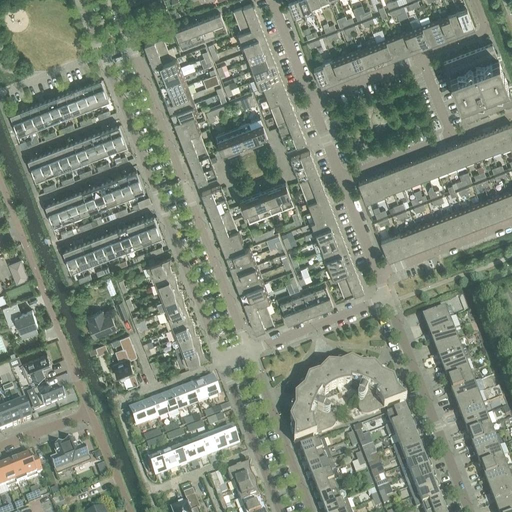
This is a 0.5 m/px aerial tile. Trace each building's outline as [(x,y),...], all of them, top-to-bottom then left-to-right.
[(302,11),(298,0),(287,0),(293,15),(302,11)] [(311,7),(308,0),(298,0),(302,11),(311,7)] [(233,10),(237,22),(257,14),(252,2),(233,10)] [(457,11),(465,31),(474,27),(467,7),(457,11)] [(448,14),(456,34),(465,31),(457,11),(448,14)] [(208,17),(216,36),(227,32),(220,12),(208,17)] [(237,34),(237,35),(261,25),(257,14),(237,22),(241,32),(237,34)] [(439,18),(447,38),(456,34),(448,14),(439,18)] [(216,36),(208,17),(197,21),(205,41),(216,36)] [(430,21),(438,41),(447,38),(439,18),(430,21)] [(205,41),(197,21),(186,26),(193,45),(205,41)] [(421,25),(429,45),(438,41),(430,21),(421,25)] [(237,35),(240,44),(264,34),(261,25),(237,35)] [(412,28),(420,48),(429,45),(421,25),(412,28)] [(193,45),(186,26),(174,30),(182,49),(193,45)] [(403,32),(411,52),(420,48),(412,28),(403,32)] [(394,35),(402,55),(411,52),(403,32),(394,35)] [(240,44),(244,53),(268,43),(264,34),(240,44)] [(393,59),(385,39),(384,34),(375,38),(376,42),(384,62),(393,59)] [(385,39),(393,59),(402,55),(394,35),(385,39)] [(148,56),(168,48),(163,37),(144,44),(148,56)] [(367,46),(375,66),(384,62),(376,42),(367,46)] [(466,119),(511,101),(511,93),(492,42),(443,60),(466,119)] [(244,53),(247,62),(271,52),(268,43),(244,53)] [(375,66),(367,46),(358,49),(366,69),(375,66)] [(168,48),(148,56),(153,67),(177,58),(176,57),(172,59),(168,48)] [(357,73),(366,69),(358,49),(349,53),(357,73)] [(275,61),(271,52),(247,62),(251,71),(275,61)] [(348,76),(357,73),(349,53),(340,56),(348,76)] [(339,80),(348,76),(340,56),(332,60),(339,80)] [(177,58),(153,67),(156,76),(180,67),(177,58)] [(330,83),(339,80),(332,60),(323,63),(330,83)] [(251,71),(254,80),(278,70),(275,61),(251,71)] [(321,87),(330,83),(323,63),(313,67),(321,87)] [(159,85),(184,76),(180,67),(156,76),(159,85)] [(258,89),(282,79),(278,70),(254,80),(258,89)] [(211,75),(203,79),(206,88),(219,83),(218,79),(216,74),(211,75)] [(184,76),(159,85),(163,94),(187,85),(184,76)] [(92,83),(99,102),(108,99),(108,100),(109,100),(101,78),(100,79),(100,80),(92,83)] [(282,79),(258,89),(262,88),(265,96),(285,88),(282,79)] [(99,102),(92,83),(83,87),(90,106),(99,102)] [(187,85),(163,94),(166,103),(191,94),(187,85)] [(74,90),(81,109),(90,106),(83,87),(74,90)] [(269,105),(289,97),(285,88),(265,96),(269,105)] [(65,94),(72,112),(81,109),(74,90),(65,94)] [(56,97),(63,116),(72,112),(65,94),(56,97)] [(191,94),(166,103),(170,112),(194,103),(191,94)] [(246,96),(248,101),(250,106),(256,104),(252,94),(246,96)] [(47,101),(54,119),(63,116),(56,97),(47,101)] [(274,116),(293,108),(289,97),(269,105),(270,105),(274,116)] [(38,104),(45,123),(54,119),(47,101),(38,104)] [(194,103),(170,112),(173,121),(198,112),(194,103)] [(29,108),(36,126),(45,123),(38,104),(29,108)] [(20,111),(27,130),(36,126),(29,108),(20,111)] [(278,127),(297,120),(293,108),(274,116),(278,127)] [(213,115),(211,110),(206,112),(210,122),(215,120),(213,115)] [(27,130),(20,111),(12,114),(11,113),(10,113),(11,115),(18,133),(18,135),(19,134),(19,133),(27,130)] [(198,112),(173,121),(177,130),(197,122),(194,114),(198,112)] [(18,133),(11,115),(9,116),(16,134),(18,133)] [(249,121),(256,141),(263,138),(262,138),(268,136),(260,117),(249,121)] [(282,138),(302,131),(297,120),(278,127),(282,138)] [(237,125),(245,145),(250,143),(256,141),(249,121),(237,125)] [(197,122),(177,130),(180,139),(200,131),(197,122)] [(502,127),(510,147),(511,145),(511,124),(511,123),(502,127)] [(109,129),(117,148),(125,144),(126,145),(127,145),(118,124),(118,125),(109,129)] [(128,143),(121,124),(119,125),(126,144),(128,143)] [(226,130),(234,150),(240,147),(245,145),(237,125),(226,130)] [(510,147),(502,127),(493,130),(501,150),(510,147)] [(117,148),(109,129),(100,132),(108,151),(117,148)] [(234,150),(226,130),(215,134),(222,154),(227,152),(228,152),(234,150)] [(501,150),(493,130),(484,133),(492,154),(501,150)] [(200,131),(180,139),(185,150),(204,143),(200,132),(201,132),(200,131)] [(302,131),(282,138),(287,150),(306,142),(302,131)] [(91,136),(99,155),(108,151),(100,132),(91,136)] [(484,133),(475,137),(483,157),(492,154),(484,133)] [(99,155),(91,136),(83,139),(90,158),(99,155)] [(466,140),(474,160),(483,157),(475,137),(466,140)] [(74,143),(81,161),(90,158),(83,139),(74,143)] [(474,160),(466,140),(457,144),(465,164),(474,160)] [(81,161),(74,143),(65,146),(72,165),(81,161)] [(204,143),(185,150),(189,161),(208,154),(204,143)] [(465,164),(457,144),(448,147),(456,167),(465,164)] [(56,150),(63,168),(72,165),(65,146),(56,150)] [(439,151),(447,171),(456,167),(448,147),(439,151)] [(63,168),(56,150),(47,153),(54,172),(63,168)] [(295,170),(314,162),(309,151),(290,158),(295,170)] [(447,171),(439,151),(430,154),(438,174),(447,171)] [(38,156),(45,175),(54,172),(47,153),(38,156)] [(213,165),(208,154),(189,161),(193,173),(213,165)] [(421,158),(429,178),(438,174),(430,154),(421,158)] [(45,175),(38,156),(29,160),(29,158),(28,159),(36,180),(37,180),(36,179),(45,175)] [(429,178),(421,158),(412,161),(420,181),(429,178)] [(420,181),(412,161),(403,165),(411,185),(420,181)] [(299,181),(318,174),(314,162),(295,170),(299,181)] [(213,165),(193,173),(198,184),(217,177),(213,165)] [(411,185),(403,165),(394,168),(402,188),(411,185)] [(402,188),(394,168),(385,172),(393,192),(402,188)] [(127,174),(134,193),(143,190),(143,191),(144,191),(136,169),(135,170),(136,171),(127,174)] [(393,192),(385,172),(376,175),(384,195),(393,192)] [(118,178),(125,197),(134,193),(127,174),(118,178)] [(303,192),(323,185),(318,174),(299,181),(303,192)] [(384,195),(376,175),(367,178),(375,199),(384,195)] [(109,181),(116,200),(125,197),(118,178),(109,181)] [(375,199),(367,178),(358,182),(365,202),(375,199)] [(100,185),(107,203),(116,200),(109,181),(100,185)] [(273,185),(283,210),(294,205),(285,181),(280,183),(273,185)] [(91,188),(98,207),(107,203),(100,185),(91,188)] [(206,204),(225,197),(220,185),(201,193),(206,204)] [(262,190),(272,214),(283,210),(273,185),(267,188),(262,190)] [(307,204),(327,196),(323,185),(303,192),(307,203),(307,204)] [(98,207),(91,188),(82,192),(89,210),(98,207)] [(272,214),(262,190),(258,192),(257,192),(251,194),(260,218),(272,214)] [(73,195),(81,214),(89,210),(82,192),(73,195)] [(497,195),(505,215),(511,212),(511,206),(506,192),(497,195)] [(249,223),(260,218),(251,194),(245,197),(240,199),(249,223)] [(64,199),(72,217),(81,214),(73,195),(64,199)] [(488,199),(496,219),(505,215),(497,195),(488,199)] [(310,213),(330,205),(327,196),(307,204),(310,213)] [(225,197),(206,204),(210,216),(229,208),(225,197)] [(55,202),(63,221),(72,217),(64,199),(55,202)] [(480,202),(487,222),(496,219),(488,199),(480,202)] [(63,221),(55,202),(47,205),(46,204),(45,204),(54,226),(54,225),(54,224),(63,221)] [(471,206),(478,226),(487,222),(480,202),(471,206)] [(310,223),(334,214),(330,205),(310,213),(314,221),(309,223),(310,223)] [(478,226),(471,206),(462,209),(469,229),(478,226)] [(229,208),(210,216),(214,227),(234,219),(229,208)] [(453,213),(460,233),(469,229),(462,209),(453,213)] [(292,215),(294,220),(296,225),(302,223),(297,213),(292,215)] [(443,216),(451,236),(460,233),(453,213),(443,216)] [(313,232),(337,223),(334,214),(310,223),(313,232)] [(145,220),(152,238),(160,235),(161,236),(162,236),(153,215),(153,216),(145,220)] [(434,220),(442,240),(451,236),(443,216),(434,220)] [(234,219),(214,227),(219,238),(239,230),(238,230),(234,219)] [(136,223),(143,242),(152,238),(145,220),(136,223)] [(426,223),(433,243),(442,240),(434,220),(426,223)] [(127,227),(134,245),(143,242),(136,223),(127,227)] [(317,241),(341,232),(337,223),(313,232),(317,241)] [(417,226),(424,247),(433,243),(426,223),(417,226)] [(408,230),(415,250),(424,247),(417,226),(408,230)] [(118,230),(125,249),(134,245),(127,227),(118,230)] [(261,239),(259,233),(257,229),(252,231),(256,241),(261,239)] [(109,234),(116,252),(125,249),(118,230),(109,234)] [(239,230),(219,238),(222,247),(242,239),(239,230)] [(399,233),(406,253),(415,250),(408,230),(399,233)] [(320,250),(344,241),(341,232),(317,241),(320,250)] [(390,237),(397,257),(406,253),(399,233),(390,237)] [(100,237),(107,256),(116,252),(109,234),(100,237)] [(91,240),(98,259),(107,256),(100,237),(91,240)] [(397,257),(390,237),(380,240),(388,261),(397,257)] [(242,239),(222,247),(225,256),(250,246),(249,246),(245,248),(242,239)] [(82,244),(89,263),(98,259),(91,240),(82,244)] [(324,259),(348,250),(344,241),(320,250),(321,252),(316,253),(319,260),(323,258),(324,259)] [(73,247),(80,266),(89,263),(82,244),(73,247)] [(250,246),(225,256),(229,265),(253,255),(250,246)] [(80,266),(73,247),(64,251),(64,249),(63,250),(69,265),(67,266),(69,271),(71,270),(71,271),(72,271),(71,270),(80,266)] [(348,250),(324,259),(327,268),(351,259),(348,250)] [(151,275),(171,267),(169,263),(170,263),(170,262),(170,261),(170,259),(170,258),(170,256),(171,255),(170,255),(170,257),(147,265),(151,275)] [(253,255),(229,265),(232,274),(257,264),(253,255)] [(21,259),(11,263),(9,264),(17,283),(28,278),(21,259)] [(331,277),(355,268),(351,259),(327,268),(331,277)] [(260,274),(257,264),(232,274),(236,283),(260,274)] [(156,283),(176,275),(175,274),(174,273),(174,272),(173,270),(172,271),(171,267),(151,275),(152,275),(156,283)] [(340,287),(359,279),(355,268),(331,277),(331,278),(335,276),(340,287)] [(264,283),(260,274),(236,283),(239,292),(264,283)] [(159,292),(178,285),(176,281),(177,281),(177,280),(176,278),(176,277),(176,275),(156,283),(159,292)] [(359,279),(340,287),(344,298),(364,291),(359,279)] [(267,292),(264,283),(239,292),(243,301),(267,292)] [(163,301),(183,293),(182,292),(181,291),(180,290),(179,288),(179,289),(178,285),(159,292),(163,301)] [(314,291),(322,310),(333,305),(326,286),(314,291)] [(303,295),(310,314),(322,310),(314,291),(303,295)] [(270,300),(267,292),(243,301),(246,310),(270,300)] [(183,293),(163,301),(157,303),(160,312),(161,312),(185,303),(184,301),(183,299),(184,299),(184,298),(183,296),(183,295),(183,293)] [(292,299),(299,319),(310,314),(303,295),(292,299)] [(299,319),(292,299),(280,304),(287,323),(299,319)] [(246,310),(251,321),(270,313),(266,303),(271,301),(270,300),(246,310)] [(122,319),(129,317),(129,316),(123,301),(115,303),(122,319)] [(37,324),(32,310),(21,314),(17,303),(3,308),(9,325),(17,322),(20,330),(37,324)] [(165,321),(170,319),(188,312),(187,310),(187,308),(185,303),(161,312),(165,321)] [(88,323),(94,337),(116,328),(110,314),(105,316),(103,309),(86,316),(89,322),(88,323)] [(429,327),(449,320),(445,309),(422,318),(424,323),(427,322),(429,327)] [(173,328),(193,320),(192,319),(192,318),(191,317),(190,315),(190,316),(188,312),(170,319),(173,328)] [(270,313),(251,321),(255,333),(275,325),(270,313)] [(172,339),(195,330),(194,326),(194,325),(194,323),(193,322),(193,320),(173,328),(168,330),(172,339)] [(430,339),(453,330),(449,320),(429,327),(432,333),(428,334),(430,339)] [(176,348),(200,338),(199,337),(199,336),(198,335),(197,333),(196,334),(195,330),(172,339),(173,340),(172,342),(173,346),(175,346),(176,348)] [(438,349),(457,341),(453,330),(430,339),(432,345),(436,343),(438,349)] [(137,356),(129,335),(119,339),(127,359),(129,359),(137,356)] [(178,357),(182,356),(202,348),(200,344),(201,344),(201,343),(201,341),(200,340),(200,338),(176,348),(174,348),(178,357)] [(439,361),(462,352),(457,341),(438,349),(440,354),(437,355),(439,361)] [(182,356),(178,357),(176,358),(180,367),(208,356),(210,357),(209,356),(208,355),(207,354),(206,353),(205,352),(204,351),(203,351),(202,348),(182,356)] [(446,370),(466,362),(462,352),(439,361),(441,366),(444,365),(446,370)] [(22,365),(29,382),(45,375),(42,369),(52,365),(47,354),(22,365)] [(131,363),(129,359),(127,359),(113,365),(119,379),(123,377),(127,387),(133,385),(133,386),(139,383),(135,372),(133,367),(134,366),(133,362),(131,363)] [(328,366),(337,389),(339,388),(342,387),(346,386),(349,386),(351,386),(361,390),(358,395),(359,395),(357,398),(357,399),(357,400),(358,402),(359,402),(359,404),(358,406),(358,408),(358,409),(359,411),(360,412),(361,414),(363,415),(365,415),(367,415),(368,415),(370,415),(406,401),(397,392),(393,381),(382,376),(381,376),(372,373),(375,368),(374,367),(362,368),(351,362),(340,367),(328,366)] [(447,382),(470,373),(466,362),(446,370),(448,375),(445,376),(447,382)] [(295,410),(290,421),(295,432),(294,444),(331,430),(333,429),(334,427),(335,426),(336,424),(336,422),(336,420),(335,418),(334,417),(333,416),(331,415),(329,414),(330,412),(330,411),(329,410),(328,409),(325,408),(320,405),(324,396),(324,397),(326,395),(328,393),(330,392),(331,391),(335,389),(337,389),(328,366),(320,375),(308,379),(304,390),(295,398),(295,399),(300,401),(296,409),(295,409),(295,410)] [(451,392),(474,383),(470,373),(447,382),(448,382),(450,387),(452,386),(454,391),(451,392)] [(223,395),(219,384),(214,385),(212,380),(202,384),(208,401),(223,395)] [(458,402),(478,394),(474,383),(451,392),(453,398),(456,396),(458,402)] [(191,388),(198,404),(208,401),(202,384),(191,388)] [(33,392),(39,409),(65,399),(61,388),(51,392),(49,385),(33,392)] [(181,392),(188,408),(198,404),(191,388),(181,392)] [(171,396),(178,412),(188,408),(181,392),(173,395),(171,396)] [(478,394),(458,402),(460,407),(457,408),(459,414),(482,405),(478,394)] [(161,399),(168,416),(178,412),(171,396),(165,398),(161,399)] [(151,403),(158,420),(168,416),(161,399),(151,403)] [(32,419),(25,401),(15,405),(22,423),(32,419)] [(141,407),(148,424),(158,420),(151,403),(141,407)] [(22,423),(15,405),(5,409),(12,427),(22,423)] [(467,423),(486,416),(482,405),(459,414),(461,419),(464,418),(467,423)] [(148,424),(141,407),(130,411),(137,428),(148,424)] [(391,426),(409,419),(404,408),(387,415),(391,426)] [(12,427),(5,409),(0,411),(0,423),(3,430),(12,427)] [(467,435),(490,426),(486,416),(467,423),(469,429),(465,430),(467,435)] [(409,419),(391,426),(385,428),(389,438),(395,436),(412,429),(409,419)] [(361,425),(353,428),(355,433),(356,433),(361,431),(363,430),(361,425)] [(472,446),(495,437),(490,426),(467,435),(468,436),(469,435),(471,440),(473,439),(475,444),(471,445),(472,446)] [(220,433),(227,450),(238,446),(231,429),(220,433)] [(398,446),(416,439),(412,429),(395,436),(395,437),(391,439),(390,441),(392,445),(394,446),(398,444),(398,446)] [(210,437),(217,454),(227,450),(220,433),(210,437)] [(200,441),(207,458),(217,454),(210,437),(200,441)] [(479,455),(499,448),(495,437),(472,446),(474,451),(477,450),(479,455)] [(91,462),(84,446),(77,449),(74,439),(63,443),(74,469),(91,462)] [(304,459),(322,452),(328,450),(324,439),(300,449),(304,459)] [(416,439),(398,446),(393,448),(397,458),(402,456),(420,449),(416,439)] [(190,445),(197,462),(207,458),(200,441),(190,445)] [(74,469),(63,443),(53,447),(57,457),(50,460),(56,476),(74,469)] [(197,462),(190,445),(180,449),(187,466),(197,462)] [(480,467),(503,458),(499,448),(479,455),(481,460),(478,462),(480,467)] [(170,453),(177,470),(187,466),(180,449),(170,453)] [(420,449),(402,456),(397,458),(401,468),(406,466),(424,459),(420,449)] [(308,469),(326,462),(332,460),(328,450),(322,452),(304,459),(308,469)] [(160,457),(166,474),(177,470),(170,453),(160,457)] [(42,472),(37,458),(31,460),(29,455),(18,459),(26,481),(37,476),(37,474),(42,472)] [(166,474),(160,457),(150,461),(156,478),(166,474)] [(484,478),(507,469),(503,458),(480,467),(481,467),(483,472),(485,471),(487,476),(484,477),(484,478)] [(26,481),(18,459),(9,463),(17,485),(26,481)] [(428,469),(424,459),(406,466),(401,468),(405,478),(410,476),(428,469)] [(312,479),(330,472),(335,470),(332,460),(326,462),(308,469),(312,479)] [(17,485),(9,463),(0,466),(0,469),(7,486),(6,486),(7,489),(17,485)] [(231,483),(251,475),(250,471),(250,470),(250,468),(250,467),(250,466),(251,464),(251,463),(250,463),(250,464),(250,465),(246,466),(241,468),(236,470),(232,472),(227,473),(231,483)] [(245,463),(230,468),(232,472),(236,470),(241,468),(246,466),(245,463)] [(428,469),(410,476),(405,478),(409,488),(414,486),(432,479),(428,469)] [(491,487),(511,479),(507,469),(484,478),(486,483),(489,482),(491,487)] [(316,489),(334,483),(339,480),(335,470),(330,472),(312,479),(316,489)] [(214,489),(218,487),(216,482),(214,475),(209,476),(212,483),(214,489)] [(251,475),(231,483),(233,483),(236,491),(256,483),(255,482),(254,480),(254,479),(253,478),(252,479),(251,475)] [(432,479),(414,486),(409,488),(413,499),(418,496),(436,490),(432,479)] [(492,499),(511,491),(511,482),(511,479),(491,487),(493,492),(490,494),(492,499)] [(236,491),(239,500),(258,493),(256,489),(257,489),(257,488),(257,486),(256,485),(256,483),(236,491)] [(334,483),(316,489),(320,500),(338,493),(334,483)] [(198,511),(198,510),(200,509),(192,490),(183,494),(186,502),(170,509),(171,511),(198,511)] [(436,490),(418,496),(413,499),(416,509),(422,506),(440,500),(436,490)] [(500,508),(511,503),(511,491),(492,499),(494,504),(497,503),(500,508)] [(41,498),(38,492),(32,495),(34,501),(41,498)] [(323,510),(341,503),(341,501),(345,500),(346,497),(345,494),(342,492),(338,494),(338,493),(320,500),(323,510)] [(239,500),(243,509),(263,501),(262,500),(261,499),(261,497),(260,496),(259,496),(258,493),(239,500)] [(34,501),(32,495),(26,498),(28,503),(34,501)] [(66,507),(62,496),(52,500),(56,511),(66,507)] [(324,511),(347,511),(351,511),(347,500),(341,503),(323,510),(324,511)] [(440,500),(422,506),(423,511),(437,511),(444,510),(440,500)] [(263,503),(263,501),(243,509),(239,510),(239,511),(238,511),(261,511),(265,511),(263,507),(264,507),(264,505),(264,504),(263,503)] [(23,508),(21,503),(14,505),(16,511),(23,508)] [(511,511),(511,503),(500,508),(500,511),(511,511)]
